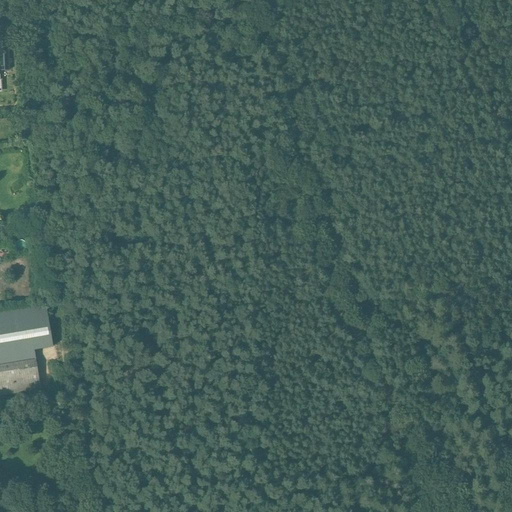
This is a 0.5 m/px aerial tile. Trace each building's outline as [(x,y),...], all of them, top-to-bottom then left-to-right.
[(0,70),(10,70),(9,50),(0,50),(0,90),(0,91),(0,80),(0,70)] [(22,214),(32,217),(33,212),(24,209),(22,214)] [(11,228),(14,239),(30,235),(28,224),(11,228)] [(0,394),(41,387),(33,347),(53,344),(45,303),(0,311),(0,394)] [(44,410),(50,416),(55,412),(49,405),(44,410)]
